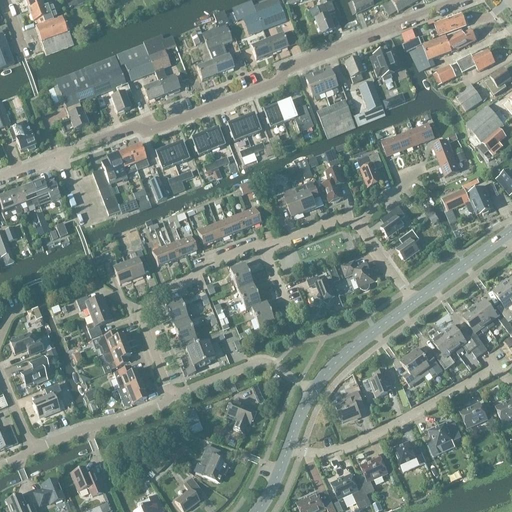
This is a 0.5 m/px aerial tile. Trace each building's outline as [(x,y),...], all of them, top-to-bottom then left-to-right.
[(24,0),(29,11),(43,6),(42,3),(50,0),(24,0)] [(327,0),(319,0),(322,6),(315,9),(308,12),(310,17),(312,21),(314,20),(320,36),(333,31),(328,17),(334,14),(331,4),(329,3),(327,0)] [(369,0),(361,0),(352,5),(356,13),(372,5),(369,0)] [(392,0),(382,6),(388,17),(397,12),(397,13),(418,1),(417,0),(392,0)] [(43,6),(29,11),(33,23),(34,23),(36,24),(38,24),(39,27),(56,21),(51,6),(44,8),(43,6)] [(256,15),(262,32),(286,23),(279,6),(256,15)] [(239,41),(262,32),(256,15),(232,24),(239,41)] [(461,15),(434,25),(439,38),(466,27),(463,21),(464,20),(463,17),(462,17),(461,15)] [(61,19),(56,21),(39,27),(35,29),(41,44),(67,34),(61,19)] [(202,36),(204,43),(208,53),(212,63),(217,76),(233,70),(228,57),(227,57),(223,47),(232,43),(225,27),(202,36)] [(463,33),(446,39),(423,48),(428,63),(452,54),(451,52),(454,51),(455,52),(476,42),(470,31),(463,35),(463,33)] [(194,47),(204,43),(202,36),(200,32),(190,36),(194,47)] [(2,35),(0,36),(0,70),(13,65),(2,35)] [(266,42),(271,55),(287,49),(282,36),(266,42)] [(410,51),(410,52),(415,50),(422,47),(418,39),(409,43),(411,49),(409,50),(410,51)] [(255,61),(271,55),(266,42),(250,48),(255,61)] [(373,58),(369,60),(377,80),(380,78),(381,79),(382,79),(383,82),(391,80),(389,76),(393,74),(393,73),(399,71),(392,51),(385,54),(384,52),(381,53),(379,52),(376,53),(376,55),(372,57),(373,58)] [(488,52),(472,60),(471,57),(457,64),(462,75),(476,68),(479,73),(495,65),(494,64),(495,63),(495,61),(494,59),(492,58),(491,58),(488,52)] [(154,73),(148,56),(124,66),(130,82),(154,73)] [(359,76),(363,75),(357,60),(344,65),(350,80),(352,85),(361,82),(359,76)] [(201,82),(217,76),(212,63),(196,69),(201,82)] [(182,77),(196,74),(193,64),(180,67),(182,77)] [(455,78),(450,68),(437,74),(442,85),(455,78)] [(95,98),(126,86),(119,69),(89,81),(95,98)] [(498,90),(511,81),(504,70),(490,80),(484,84),(489,92),(496,87),(498,90)] [(317,75),(324,94),(331,91),(333,96),(338,94),(336,89),(329,71),(317,75)] [(318,96),(324,94),(317,75),(305,80),(312,99),(313,98),(315,103),(320,101),(318,96)] [(158,84),(163,97),(167,96),(168,97),(179,93),(178,91),(179,91),(174,78),(158,84)] [(95,98),(89,81),(59,92),(66,109),(95,98)] [(381,108),(371,83),(343,94),(353,119),(381,108)] [(147,103),(163,97),(158,84),(142,90),(147,103)] [(127,86),(126,86),(116,90),(118,97),(111,99),(117,115),(130,110),(125,98),(131,96),(127,86)] [(471,86),(454,97),(465,113),(482,102),(471,86)] [(57,88),(47,92),(53,106),(62,102),(57,88)] [(394,98),(383,103),(386,110),(397,106),(394,98)] [(330,108),(337,124),(351,118),(344,102),(330,108)] [(276,108),(282,124),(294,120),(299,133),(312,128),(304,108),(292,113),(289,103),(276,108)] [(270,129),(282,124),(276,108),(264,113),(270,129)] [(323,129),(337,124),(330,108),(316,114),(323,129)] [(466,126),(483,145),(503,127),(487,108),(466,126)] [(60,127),(63,133),(63,134),(64,135),(65,135),(66,135),(73,132),(88,127),(81,111),(67,116),(69,121),(61,124),(61,125),(60,125),(60,126),(60,127)] [(240,122),(247,138),(259,133),(253,117),(240,122)] [(234,143),(247,138),(240,122),(228,127),(234,143)] [(25,125),(8,132),(12,143),(16,142),(20,153),(27,150),(28,153),(35,150),(34,148),(35,147),(30,135),(29,135),(25,125)] [(413,131),(418,146),(434,140),(428,125),(413,131)] [(204,136),(211,152),(223,147),(217,131),(204,136)] [(418,146),(413,131),(397,138),(402,152),(418,146)] [(499,131),(483,145),(489,153),(506,138),(499,131)] [(198,157),(211,152),(204,136),(192,141),(198,157)] [(289,141),(292,147),(303,143),(300,136),(289,141)] [(280,152),(292,147),(289,141),(280,144),(277,137),(269,140),(274,154),(280,152)] [(387,158),(402,152),(397,138),(381,144),(387,158)] [(438,163),(453,157),(447,141),(432,147),(438,163)] [(262,145),(251,149),(253,155),(264,151),(262,145)] [(129,151),(134,166),(146,162),(140,146),(129,151)] [(168,150),(175,166),(187,162),(181,146),(168,150)] [(253,155),(251,149),(239,154),(241,160),(253,155)] [(162,171),(175,166),(168,150),(156,155),(162,171)] [(134,166),(129,151),(117,155),(123,170),(134,166)] [(117,155),(100,162),(103,170),(106,176),(108,181),(113,179),(120,177),(122,182),(127,180),(123,170),(117,155)] [(357,163),(360,170),(368,189),(382,184),(376,171),(383,168),(378,155),(357,163)] [(459,173),(453,157),(438,163),(445,179),(459,173)] [(215,163),(217,170),(229,165),(226,158),(215,163)] [(205,174),(217,170),(215,163),(203,168),(205,174)] [(344,185),(337,168),(324,173),(326,178),(318,181),(321,188),(323,187),(329,204),(331,204),(334,204),(336,204),(338,203),(339,202),(341,200),(343,199),(338,187),(344,185)] [(94,180),(106,176),(103,170),(92,174),(94,180)] [(511,175),(508,171),(499,178),(511,193),(511,175)] [(190,172),(178,177),(181,184),(193,179),(190,172)] [(108,181),(106,176),(94,180),(96,185),(108,181)] [(185,192),(181,184),(178,177),(167,182),(173,197),(185,192)] [(159,179),(149,182),(157,203),(167,199),(159,179)] [(108,181),(96,185),(98,191),(110,186),(108,181)] [(31,187),(36,200),(42,197),(45,205),(56,201),(52,189),(46,192),(43,182),(31,187)] [(241,193),(242,197),(253,193),(249,182),(238,187),(240,193),(241,193)] [(295,191),(304,214),(316,210),(313,202),(319,199),(313,184),(295,191)] [(112,192),(110,186),(98,191),(100,196),(112,192)] [(25,204),(36,200),(31,187),(20,191),(25,204)] [(463,191),(441,201),(447,214),(452,211),(466,205),(469,213),(471,214),(475,213),(476,216),(479,215),(480,216),(482,215),(483,216),(488,214),(488,213),(490,212),(490,210),(493,209),(483,188),(467,196),(468,197),(466,198),(463,191)] [(9,195),(15,212),(17,216),(22,214),(19,206),(25,204),(20,191),(9,195)] [(292,219),(304,214),(295,191),(282,195),(276,197),(281,209),(287,207),(292,219)] [(114,197),(112,192),(100,196),(102,201),(114,197)] [(137,207),(148,203),(146,197),(145,198),(143,192),(137,195),(139,200),(135,202),(137,207)] [(10,214),(15,212),(9,195),(0,198),(0,206),(2,213),(3,213),(5,220),(11,218),(10,214)] [(114,197),(102,201),(104,206),(116,202),(114,197)] [(116,202),(104,206),(106,212),(118,207),(116,202)] [(125,211),(137,207),(135,202),(123,206),(125,211)] [(118,207),(106,212),(108,217),(120,213),(118,207)] [(399,222),(405,217),(398,208),(388,216),(392,220),(380,229),(388,239),(403,228),(399,222)] [(244,214),(250,229),(260,225),(254,210),(244,214)] [(452,211),(447,214),(445,215),(450,226),(457,223),(452,211)] [(41,229),(47,226),(42,214),(36,216),(41,229)] [(62,214),(54,217),(57,224),(64,221),(62,214)] [(241,233),(250,229),(244,214),(235,217),(241,233)] [(231,236),(241,233),(235,217),(225,221),(231,236)] [(231,236),(225,221),(216,225),(222,240),(231,236)] [(55,227),(59,240),(67,237),(62,224),(55,227)] [(222,240),(216,225),(206,229),(212,244),(222,240)] [(13,228),(3,232),(8,244),(17,241),(13,228)] [(212,244),(206,229),(196,232),(203,248),(212,244)] [(7,245),(3,232),(0,233),(0,256),(1,258),(5,257),(6,259),(8,259),(10,264),(14,263),(7,245)] [(405,262),(419,252),(414,245),(419,241),(412,232),(400,242),(403,247),(397,251),(405,262)] [(180,242),(186,257),(196,253),(190,238),(180,242)] [(186,257),(180,242),(171,246),(177,261),(186,257)] [(177,261),(171,246),(161,249),(167,265),(177,261)] [(167,265),(161,249),(152,253),(158,268),(167,265)] [(125,266),(131,282),(143,277),(138,265),(144,263),(140,252),(130,256),(132,263),(125,266)] [(233,282),(248,276),(245,269),(248,268),(244,260),(227,267),(233,282)] [(119,287),(131,282),(125,266),(117,268),(115,262),(104,266),(108,277),(114,274),(119,287)] [(213,281),(225,276),(220,263),(208,268),(213,281)] [(365,292),(367,291),(368,291),(369,290),(369,289),(369,288),(370,288),(369,287),(369,285),(374,283),(367,265),(356,269),(354,263),(342,268),(346,279),(353,276),(358,289),(360,288),(361,290),(361,291),(362,291),(362,292),(363,292),(364,292),(365,292)] [(252,286),(248,276),(233,282),(237,292),(252,286)] [(334,289),(330,281),(327,282),(327,281),(320,284),(318,278),(307,282),(309,288),(316,286),(319,295),(317,298),(322,302),(322,303),(323,302),(328,305),(332,299),(334,298),(331,291),(334,289)] [(256,296),(252,286),(237,292),(241,302),(256,296)] [(511,314),(508,309),(511,306),(511,295),(505,286),(501,289),(500,288),(493,293),(501,305),(497,309),(508,324),(511,321),(511,314)] [(256,296),(241,302),(245,312),(250,310),(260,306),(256,296)] [(90,317),(106,311),(101,299),(89,304),(86,298),(76,302),(80,313),(87,310),(90,317)] [(164,305),(168,316),(183,310),(179,299),(164,305)] [(63,310),(70,307),(68,301),(61,304),(59,300),(50,303),(52,309),(61,306),(63,310)] [(473,309),(488,331),(494,326),(491,323),(497,318),(485,302),(476,309),(475,307),(473,309)] [(265,304),(260,306),(250,310),(254,320),(269,314),(265,304)] [(483,335),(488,331),(473,309),(471,310),(472,312),(463,319),(469,328),(466,333),(482,355),(487,352),(478,339),(475,335),(480,331),(483,335)] [(187,320),(183,310),(168,316),(172,326),(187,320)] [(111,323),(106,311),(90,317),(92,325),(86,327),(91,340),(101,336),(98,328),(111,323)] [(269,314),(254,320),(258,330),(273,324),(269,314)] [(509,336),(511,333),(511,329),(505,319),(500,323),(509,336)] [(191,330),(187,320),(172,326),(176,336),(191,330)] [(454,328),(443,336),(455,352),(462,347),(468,355),(471,352),(476,360),(482,356),(466,333),(460,337),(454,328)] [(191,330),(176,336),(180,346),(186,344),(187,346),(194,343),(193,341),(195,340),(191,330)] [(105,355),(126,347),(122,336),(113,340),(110,334),(99,339),(100,341),(99,342),(98,344),(98,346),(99,348),(101,348),(103,348),(105,355)] [(9,343),(15,356),(27,351),(29,357),(43,351),(39,340),(32,343),(29,335),(16,340),(15,339),(13,339),(12,339),(11,341),(11,342),(9,343)] [(455,352),(443,336),(433,343),(439,352),(434,356),(445,372),(454,365),(448,357),(455,352)] [(196,346),(204,364),(214,360),(207,342),(196,346)] [(193,369),(204,364),(196,346),(186,350),(188,357),(181,359),(184,367),(180,368),(184,377),(187,376),(188,377),(195,374),(193,369)] [(130,357),(126,347),(105,355),(103,356),(105,363),(107,365),(110,365),(112,370),(129,364),(126,358),(130,357)] [(409,356),(422,375),(427,371),(429,375),(432,379),(436,376),(437,377),(443,373),(432,357),(426,361),(418,350),(409,356)] [(18,363),(29,360),(27,354),(16,358),(18,363)] [(417,378),(422,375),(409,356),(400,363),(408,374),(403,378),(410,389),(420,382),(417,378)] [(48,369),(44,359),(29,365),(31,371),(21,376),(25,387),(34,383),(35,386),(46,381),(43,372),(48,369)] [(5,364),(7,371),(15,369),(13,362),(5,364)] [(79,368),(84,375),(90,371),(85,364),(79,368)] [(123,389),(140,382),(136,372),(132,373),(130,368),(113,374),(116,380),(120,379),(123,389)] [(385,389),(391,387),(384,371),(374,375),(376,380),(369,383),(376,400),(388,395),(385,389)] [(144,392),(140,382),(123,389),(127,399),(123,400),(126,406),(142,400),(140,394),(144,392)] [(32,403),(39,419),(58,411),(58,412),(59,412),(52,396),(60,393),(57,386),(44,391),(47,398),(32,403)] [(86,396),(94,394),(93,387),(85,388),(86,396)] [(358,411),(364,409),(357,393),(346,397),(348,402),(335,407),(342,424),(360,417),(358,411)] [(503,425),(509,423),(510,426),(511,425),(511,401),(495,409),(503,425)] [(0,411),(2,416),(9,414),(5,403),(0,404),(0,411)] [(491,415),(485,418),(480,405),(460,414),(467,430),(487,421),(490,429),(496,426),(491,415)] [(237,420),(233,430),(243,434),(247,424),(249,425),(255,412),(240,406),(239,409),(233,406),(229,416),(235,418),(234,419),(237,420)] [(432,441),(426,443),(433,458),(439,455),(436,449),(453,441),(453,442),(460,439),(454,425),(447,429),(445,425),(428,432),(432,441)] [(10,427),(0,431),(0,439),(5,450),(18,445),(10,427)] [(167,455),(176,463),(188,451),(179,443),(167,455)] [(420,467),(426,464),(419,450),(413,452),(409,444),(392,452),(400,468),(417,461),(420,467)] [(202,461),(197,476),(217,484),(219,483),(224,471),(227,472),(229,466),(227,465),(228,463),(217,458),(219,452),(206,447),(201,460),(202,461)] [(364,477),(359,479),(367,496),(374,493),(370,483),(387,475),(380,459),(360,468),(364,477)] [(70,475),(78,494),(88,490),(91,499),(102,494),(95,477),(89,479),(85,469),(70,475)] [(351,476),(331,485),(338,502),(352,495),(360,511),(371,507),(358,478),(352,480),(351,476)] [(196,499),(202,494),(191,480),(183,486),(188,492),(174,503),(181,511),(186,511),(199,503),(196,499)] [(48,507),(64,501),(56,481),(41,487),(43,491),(34,495),(40,509),(48,506),(48,507)] [(21,496),(6,502),(9,511),(34,511),(33,507),(27,509),(21,496)] [(327,511),(334,511),(331,502),(322,506),(318,496),(296,505),(299,511),(324,511),(325,511),(324,510),(326,510),(327,511)] [(158,511),(162,511),(156,497),(137,505),(140,511),(138,511),(158,511)]
